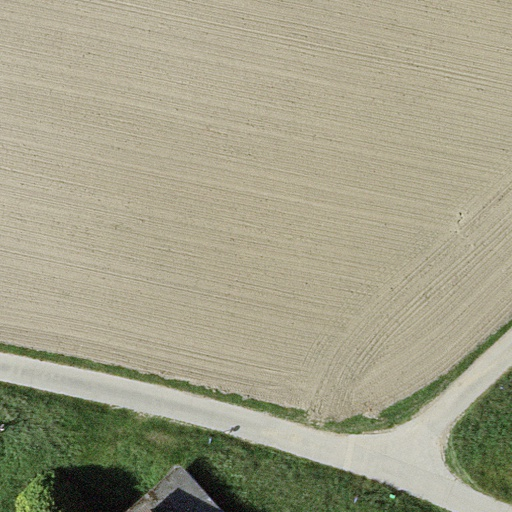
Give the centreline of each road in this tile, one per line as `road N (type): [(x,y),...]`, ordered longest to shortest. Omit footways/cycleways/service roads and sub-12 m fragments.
road 1 (unclassified): [(0,369),(399,458)]
road 2 (track): [(399,458),(511,349)]
road 3 (residential): [(399,458),(511,511)]
